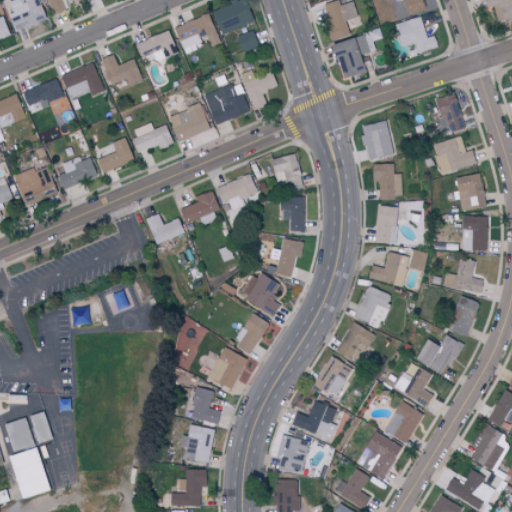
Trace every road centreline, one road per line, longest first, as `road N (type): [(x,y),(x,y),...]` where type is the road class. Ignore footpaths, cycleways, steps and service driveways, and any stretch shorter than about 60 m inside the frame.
road 1 (residential): [(0,251),(321,117),(511,52)]
road 2 (residential): [(396,511),(480,376),(511,288),(474,65),(452,0)]
road 3 (tertiary): [(244,511),(247,446),(267,395),(317,316),(341,238),(335,160),(282,0)]
road 4 (residential): [(0,72),(168,0)]
